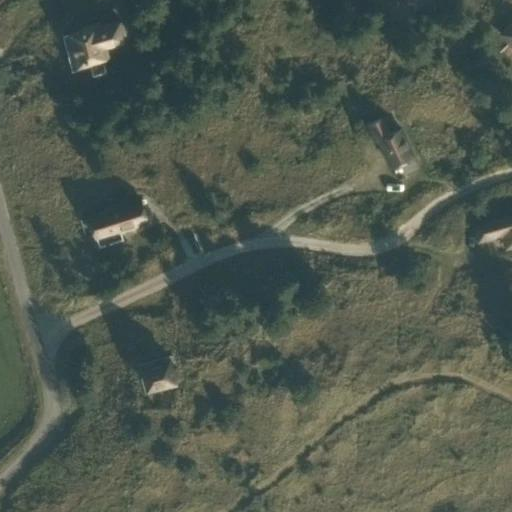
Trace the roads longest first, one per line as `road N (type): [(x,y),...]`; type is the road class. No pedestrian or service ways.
road 1 (residential): [(40,330),(241,231),(296,227),(342,240),(382,237),(423,199),(511,154)]
road 2 (unclassified): [(0,467),(37,431),(57,393),(40,330)]
road 3 (unclassified): [(40,330),(0,183)]
